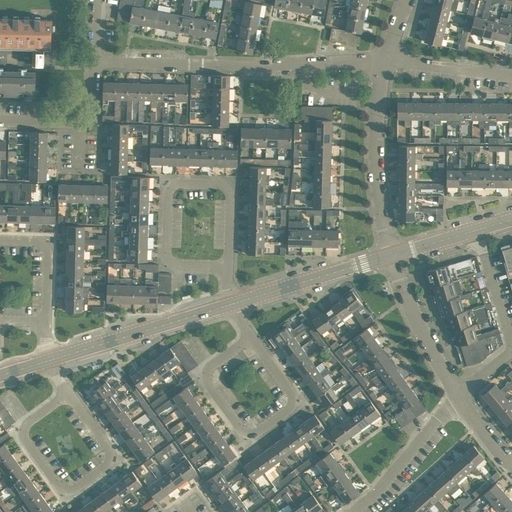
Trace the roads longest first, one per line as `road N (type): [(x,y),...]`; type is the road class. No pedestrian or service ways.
road 1 (residential): [(92,61),(386,59)]
road 2 (residential): [(224,264),(170,260),(168,187),(221,183),(229,192),(227,255)]
road 3 (residential): [(249,334),(292,393),(290,405),(254,431),(242,430),(205,379),(206,366)]
road 4 (residential): [(392,253),(372,141),(386,59)]
road 5 (residential): [(66,391),(22,430),(57,483),(74,487),(108,464),(110,448)]
road 6 (residential): [(456,392),(511,344),(476,229)]
road 7 (tertiary): [(51,358),(233,301)]
road 8 (tertiary): [(233,301),(392,253)]
road 9 (residential): [(347,511),(378,488),(456,392)]
road 10 (residential): [(456,392),(392,253)]
road 11 (residential): [(0,119),(84,116),(92,61)]
road 12 (residential): [(386,59),(511,75)]
